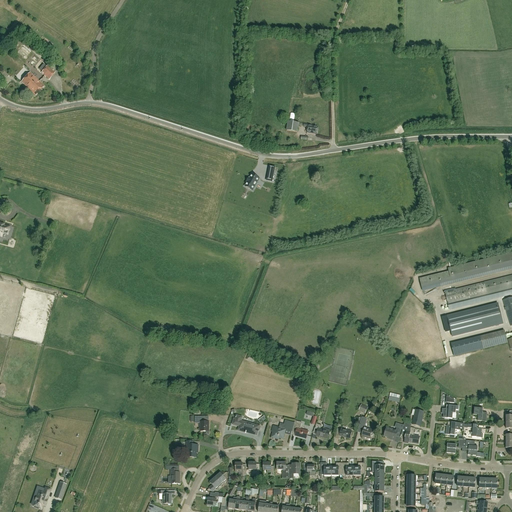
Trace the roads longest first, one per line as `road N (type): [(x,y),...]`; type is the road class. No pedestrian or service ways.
road 1 (unclassified): [(0,100),(38,110),(100,104),(288,157),(427,138),(511,137)]
road 2 (residential): [(396,455),(222,457)]
